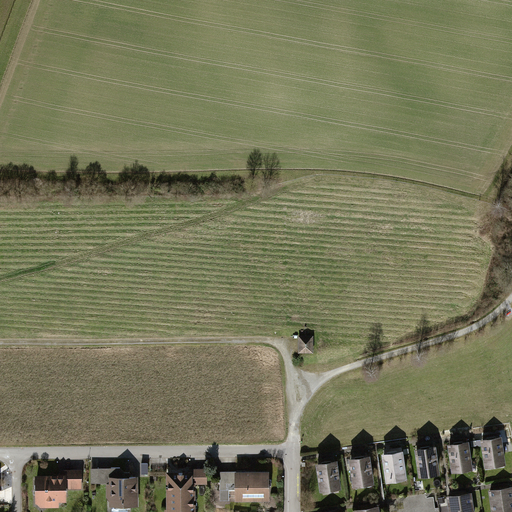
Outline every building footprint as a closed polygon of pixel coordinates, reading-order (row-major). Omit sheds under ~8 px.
[(298,336),(299,353),(313,353),(313,336),(298,336)] [(503,436),(482,438),(486,467),(507,464),(503,436)] [(471,440),(450,443),(454,472),(474,469),(471,440)] [(438,445),(417,447),(421,476),(442,474),(438,445)] [(405,448),(384,451),(388,480),(409,477),(405,448)] [(372,454),(351,456),(355,485),(376,482),(372,454)] [(339,459),(318,462),(322,490),(343,488),(339,459)] [(140,506),(139,476),(124,476),(124,467),(98,468),(99,483),(110,483),(111,507),(140,506)] [(62,474),(35,474),(36,505),(69,505),(69,488),(83,488),(83,469),(62,469),(62,474)] [(208,470),(169,471),(169,511),(196,511),(196,487),(208,487),(208,470)] [(271,470),(222,470),(222,501),(271,500),(271,470)] [(511,511),(511,486),(489,489),(492,511),(511,511)] [(476,511),(474,492),(448,496),(449,511),(476,511)]
